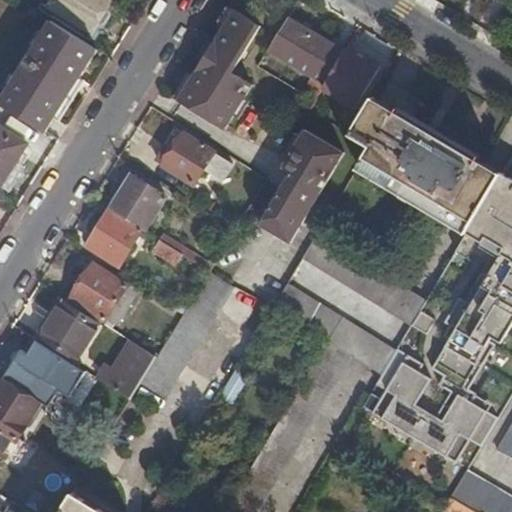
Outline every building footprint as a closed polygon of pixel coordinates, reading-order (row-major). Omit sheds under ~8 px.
[(88,31),(108,0),(54,0),(50,7),(88,31)] [(234,9),(216,41),(242,56),(260,25),(234,9)] [(290,18),(309,29),(311,26),(292,14),(290,18)] [(325,85),(346,51),(309,29),(290,18),(288,17),(269,48),(325,85)] [(47,133),(98,50),(53,22),(1,105),(47,133)] [(242,56),(216,41),(180,101),(225,130),(253,84),(232,71),(242,56)] [(363,60),(346,51),(325,85),(357,106),(381,67),(365,57),(363,60)] [(374,99),(352,134),(371,147),(361,164),(447,215),(470,229),(502,175),(444,140),(374,99)] [(0,184),(2,185),(10,191),(24,168),(22,166),(31,151),(25,148),(27,143),(0,126),(0,184)] [(346,152),(305,128),(282,167),(291,173),(260,225),(291,243),(346,152)] [(234,166),(184,135),(164,165),(195,186),(205,171),(222,182),(234,166)] [(511,180),(502,175),(470,229),(456,254),(472,264),(475,260),(492,269),(470,307),(458,300),(444,324),(449,327),(443,338),(448,342),(432,371),(444,377),(438,387),(451,394),(436,418),(416,407),(431,381),(419,374),(422,367),(397,353),(395,355),(388,366),(382,377),(375,387),(386,392),(373,415),(457,465),(471,442),(480,448),(492,429),(464,409),(467,402),(461,397),(488,353),(483,349),(489,339),(499,346),(511,323),(511,180)] [(142,230),(145,231),(166,198),(131,176),(110,210),(142,230)] [(142,230),(110,210),(87,247),(120,266),(142,230)] [(210,272),(214,266),(163,234),(159,240),(182,255),(210,272)] [(397,282),(318,234),(303,259),(328,274),(412,326),(427,302),(397,282)] [(182,255),(159,240),(153,250),(176,264),(182,255)] [(105,321),(106,319),(127,287),(128,285),(93,264),(71,300),(105,321)] [(233,289),(209,274),(183,315),(157,357),(139,388),(163,403),(198,347),(233,289)] [(273,309),(273,310),(327,343),(350,357),(382,377),(388,366),(395,355),(397,353),(334,313),(287,285),(273,309)] [(127,287),(106,319),(117,326),(138,294),(127,287)] [(77,360),(100,324),(64,303),(42,337),(77,360)] [(139,388),(157,357),(124,336),(110,360),(120,366),(109,386),(130,400),(139,388)] [(350,357),(327,343),(225,511),(259,511),(297,449),(350,357)] [(21,352),(3,381),(38,404),(47,409),(56,391),(69,399),(83,374),(31,344),(25,354),(21,352)] [(38,404),(3,381),(0,385),(0,453),(4,456),(14,453),(17,449),(17,444),(16,439),(38,404)] [(511,424),(497,449),(511,457),(511,424)] [(104,442),(106,437),(95,431),(92,434),(104,442)] [(88,467),(104,442),(92,434),(77,459),(88,467)] [(344,478),(358,454),(356,452),(342,445),(327,468),(344,478)] [(77,484),(88,467),(77,459),(66,477),(77,484)] [(511,511),(511,496),(467,470),(450,497),(465,505),(476,511),(511,511)] [(415,503),(422,491),(396,475),(389,487),(415,503)] [(60,511),(103,511),(72,493),(60,511)] [(441,511),(476,511),(465,505),(450,497),(447,504),(443,510),(442,511),(441,511)]
